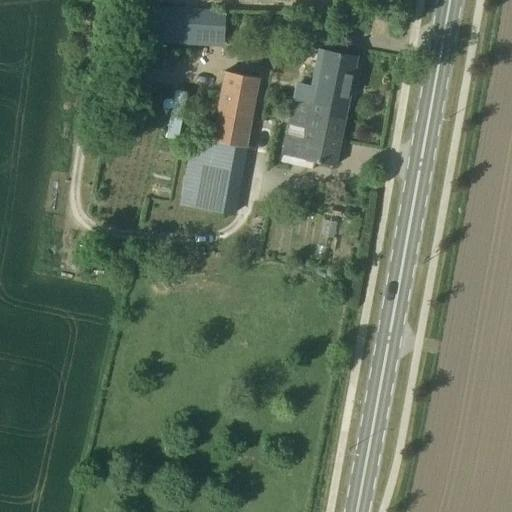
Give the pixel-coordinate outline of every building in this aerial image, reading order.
[(146,40),(222,43),(223,7),(148,4),(146,40)] [(313,103),(311,112),(344,119),(357,56),(323,50),(312,103),(313,103)] [(212,140),(216,141),(245,146),(258,77),(225,71),(212,140)] [(174,88),(165,136),(177,138),(186,91),(174,88)] [(313,103),(312,103),(293,99),(288,124),(307,128),(301,158),(335,165),(342,131),(344,119),(311,112),(313,103)] [(242,166),(245,146),(216,141),(212,160),(242,166)]
